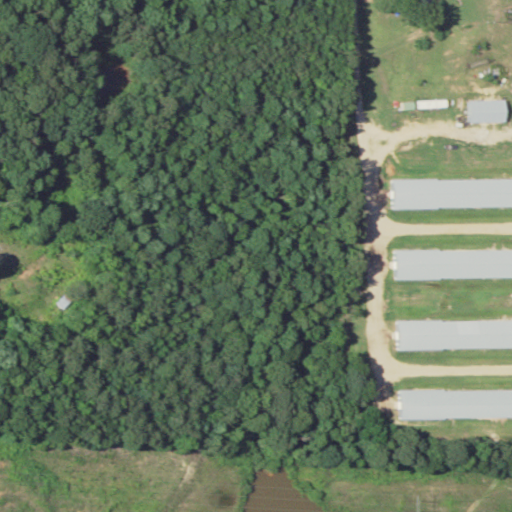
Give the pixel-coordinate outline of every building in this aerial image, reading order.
[(469,122),(510,122),(510,101),(469,101),(469,122)] [(389,208),(511,206),(511,179),(389,180),(389,208)] [(10,269),(17,276),(10,283),(18,291),(51,257),(43,248),(23,268),(17,263),(10,269)] [(511,277),(511,249),(388,251),(388,278),(511,277)] [(48,310),(55,316),(68,299),(60,294),(48,310)] [(511,347),(511,320),(387,321),(387,349),(511,347)] [(511,390),(386,391),(386,419),(511,417),(511,390)]
